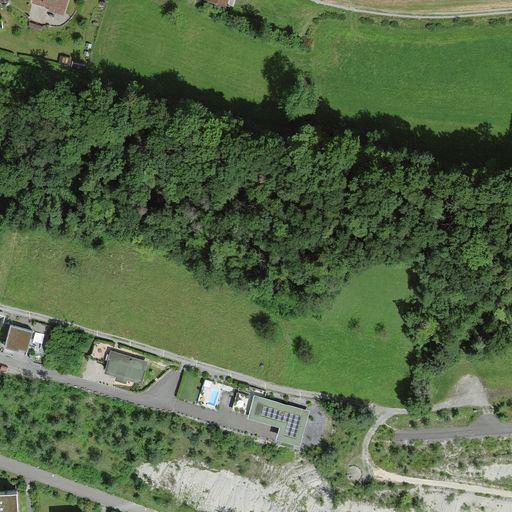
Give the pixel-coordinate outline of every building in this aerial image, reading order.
[(32,0),(33,1),(50,6),(48,10),(64,14),(68,0),(32,0)] [(43,26),(29,21),(28,26),(40,31),(43,26)] [(33,331),(11,325),(6,344),(19,348),(20,346),(28,349),(29,347),(41,350),(45,336),(33,333),(33,331)] [(107,362),(111,348),(94,343),(90,357),(107,362)] [(142,381),(148,360),(130,354),(111,348),(107,362),(105,369),(116,372),(115,376),(127,380),(128,376),(142,381)] [(300,443),(310,409),(265,396),(266,391),(240,383),(233,409),(249,413),(249,415),(276,423),(280,424),(276,436),(300,443)] [(18,511),(17,487),(0,488),(0,511),(18,511)]
